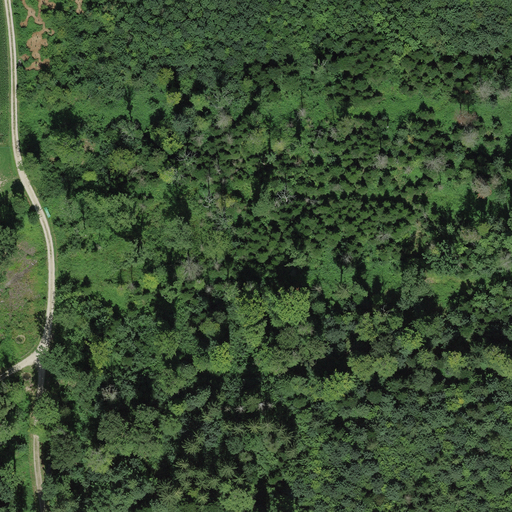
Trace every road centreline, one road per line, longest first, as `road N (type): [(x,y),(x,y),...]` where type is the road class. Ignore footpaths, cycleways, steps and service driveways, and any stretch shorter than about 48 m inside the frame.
road 1 (track): [(6,0),(20,153),(51,245),(46,345)]
road 2 (track): [(46,345),(40,511)]
